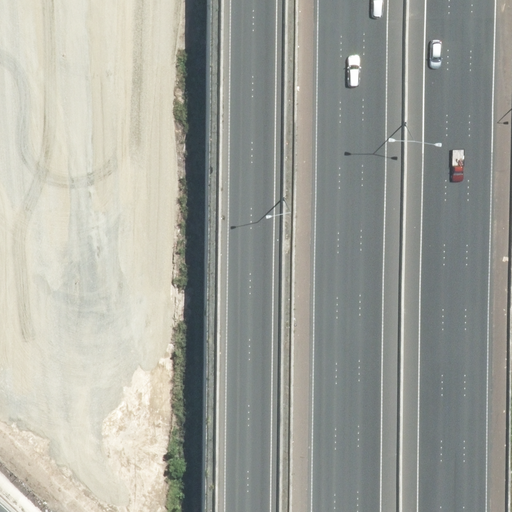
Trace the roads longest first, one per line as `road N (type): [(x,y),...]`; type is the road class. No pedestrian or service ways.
road 1 (motorway): [(348,511),(352,0)]
road 2 (motorway): [(456,0),(453,511)]
road 3 (motorway): [(248,511),(247,0)]
